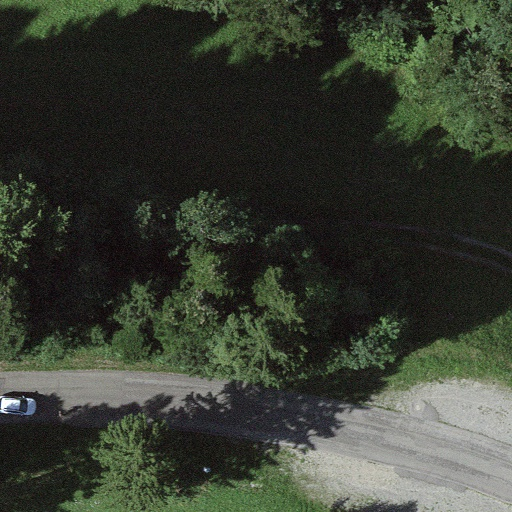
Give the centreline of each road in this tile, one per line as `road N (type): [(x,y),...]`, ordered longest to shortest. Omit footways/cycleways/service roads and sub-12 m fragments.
road 1 (unclassified): [(511,475),(424,444),(255,406),(0,399)]
road 2 (track): [(511,263),(393,232),(0,191)]
